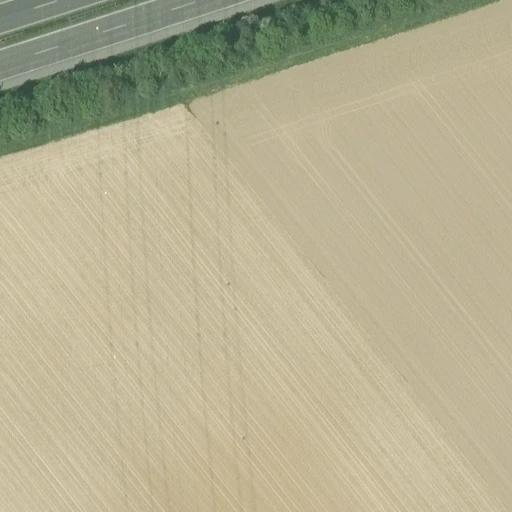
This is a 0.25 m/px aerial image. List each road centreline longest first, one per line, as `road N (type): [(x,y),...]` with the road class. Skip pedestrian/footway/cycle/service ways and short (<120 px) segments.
road 1 (track): [(0,174),(511,11)]
road 2 (motorway): [(0,62),(184,0)]
